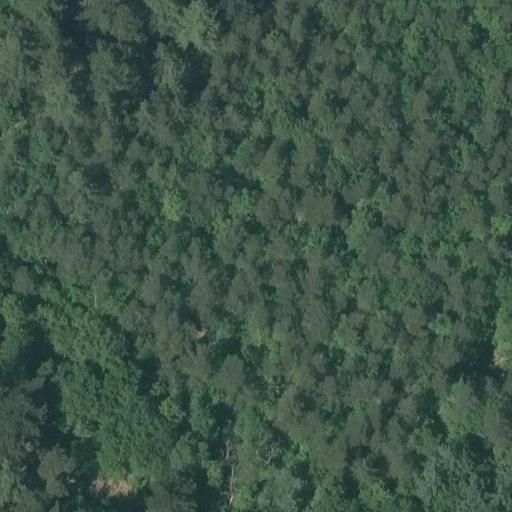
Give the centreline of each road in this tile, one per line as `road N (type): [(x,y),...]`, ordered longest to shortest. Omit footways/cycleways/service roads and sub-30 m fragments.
road 1 (track): [(0,283),(88,323),(360,511)]
road 2 (track): [(0,355),(241,511)]
